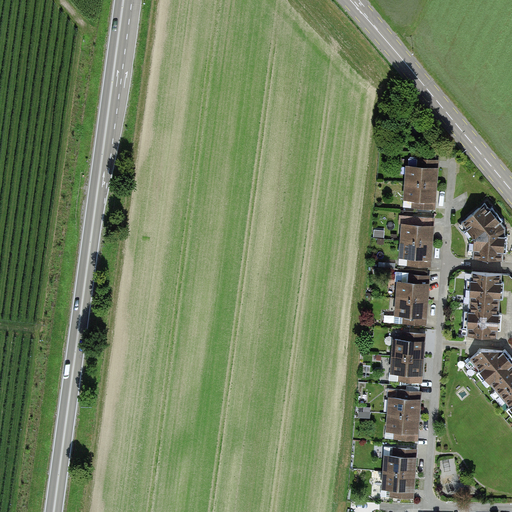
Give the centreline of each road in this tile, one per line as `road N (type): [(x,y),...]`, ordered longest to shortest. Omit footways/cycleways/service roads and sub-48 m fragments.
road 1 (trunk): [(128,0),(54,511)]
road 2 (primary): [(511,191),(354,0)]
road 3 (residential): [(423,509),(443,263)]
